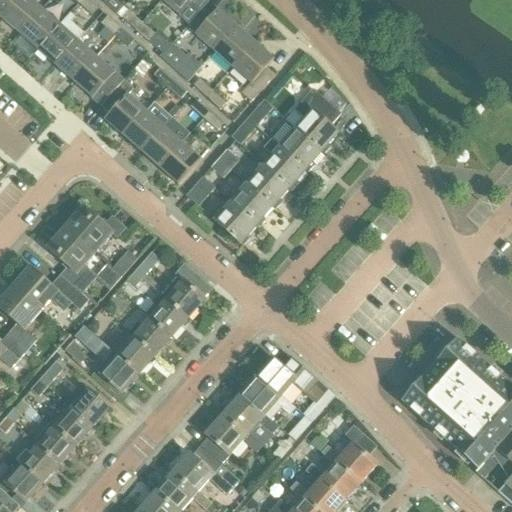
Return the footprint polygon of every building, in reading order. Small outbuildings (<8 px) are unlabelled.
[(0,0),(0,17),(3,20),(20,0),(0,0)] [(30,0),(20,0),(3,20),(21,36),(43,11),(40,9),(30,0)] [(87,0),(84,0),(80,6),(92,17),(98,11),(99,10),(87,0)] [(124,10),(113,0),(107,0),(105,4),(119,16),(124,10)] [(164,0),(163,2),(181,18),(182,17),(191,25),(192,24),(199,15),(210,3),(206,0),(164,0)] [(143,25),(129,12),(128,13),(124,10),(119,16),(136,32),(143,25)] [(43,11),(21,36),(39,52),(61,27),(60,26),(43,11)] [(219,12),(196,37),(215,53),(237,28),(219,12)] [(61,27),(39,52),(57,68),(80,41),(85,35),(72,23),(76,19),(71,14),(60,26),(61,27)] [(107,19),(102,25),(116,38),(122,31),(108,18),(107,19)] [(149,44),(155,36),(143,25),(136,32),(149,44)] [(237,28),(215,53),(234,70),(256,45),(237,28)] [(122,31),(116,38),(128,49),(134,42),(135,42),(122,31)] [(79,43),(57,68),(75,84),(97,59),(85,48),(79,43)] [(256,45),(234,70),(251,85),(242,96),(251,104),(276,77),(267,69),(274,61),(256,45)] [(97,59),(75,84),(92,99),(91,99),(101,108),(124,83),(97,59)] [(188,83),(195,76),(181,64),(175,72),(188,83)] [(160,70),(154,77),(168,90),(175,82),(160,70)] [(289,74),(281,83),(287,88),(295,79),(289,74)] [(207,100),(214,93),(200,80),(193,87),(207,100)] [(181,101),(187,93),(175,82),(168,90),(181,101)] [(313,91),(295,112),(305,120),(297,129),(326,154),(331,149),(329,147),(339,135),(331,128),(342,116),(341,116),(323,99),(313,91)] [(220,111),(226,104),(214,93),(207,100),(220,111)] [(116,110),(105,122),(106,123),(125,139),(147,114),(146,113),(128,97),(116,110)] [(205,121),(211,114),(197,101),(190,108),(205,121)] [(147,114),(125,139),(143,155),(165,130),(166,128),(173,120),(155,104),(146,113),(147,114)] [(259,110),(249,121),(258,129),(268,118),(259,110)] [(211,114),(205,121),(217,133),(224,125),(211,114)] [(242,127),(232,139),(236,143),(241,147),(251,135),(242,127)] [(296,130),(281,147),(310,172),(315,167),(313,165),(314,163),(322,154),(324,156),(326,154),(297,129),(296,130)] [(165,130),(143,155),(161,170),(183,146),(182,145),(170,134),(165,130)] [(281,147),(280,148),(272,141),(264,150),(272,157),(264,166),(294,191),(299,185),(296,184),(306,173),(308,175),(310,172),(281,147)] [(183,146),(161,170),(178,185),(177,186),(178,187),(179,187),(182,183),(201,161),(183,146)] [(227,152),(221,159),(233,170),(240,163),(228,152),(227,152)] [(223,180),(233,170),(221,159),(211,170),(223,180)] [(250,182),(249,184),(278,209),(283,204),(280,202),(281,201),(290,191),(292,193),(294,191),(264,166),(250,182)] [(203,179),(187,198),(199,208),(215,190),(204,180),(203,179)] [(249,184),(232,203),(261,228),(267,222),(264,220),(274,209),(276,211),(278,209),(249,184)] [(232,203),(215,222),(241,246),(243,248),(250,240),(248,239),(258,228),(260,229),(261,228),(232,203)] [(84,208),(67,228),(96,255),(113,236),(118,240),(126,230),(113,218),(105,227),(84,208)] [(67,228),(47,250),(50,252),(68,268),(62,275),(84,294),(96,280),(98,278),(86,267),(96,255),(67,228)] [(129,253),(113,271),(122,279),(138,261),(129,253)] [(152,255),(135,274),(143,280),(146,276),(160,261),(153,255),(152,255)] [(173,287),(163,298),(167,302),(167,301),(188,320),(205,301),(213,291),(185,266),(177,275),(180,279),(173,287)] [(31,268),(14,287),(43,312),(51,302),(64,314),(72,305),(80,313),(89,302),(82,296),(84,294),(62,275),(61,277),(52,287),(31,268)] [(135,274),(127,283),(135,289),(143,280),(135,274)] [(13,288),(0,303),(0,310),(8,317),(18,326),(10,334),(30,351),(37,342),(25,331),(43,312),(14,287),(13,288)] [(156,306),(147,317),(151,320),(172,339),(188,320),(167,301),(167,302),(160,310),(156,306)] [(131,335),(130,335),(134,339),(155,357),(172,339),(151,320),(143,328),(139,325),(131,335)] [(86,329),(76,340),(77,341),(104,365),(97,373),(113,387),(122,395),(139,376),(118,357),(114,354),(86,330),(86,329)] [(0,360),(12,371),(20,362),(30,351),(10,334),(0,345),(0,360)] [(130,335),(114,354),(118,357),(139,376),(155,357),(134,339),(130,335)] [(405,402),(403,404),(443,439),(461,455),(471,464),(479,471),(476,474),(476,475),(511,434),(511,388),(509,386),(458,341),(446,355),(437,365),(434,369),(428,376),(413,392),(405,402)] [(273,360),(256,379),(281,401),(283,398),(293,386),(314,404),(317,406),(329,392),(290,358),(282,367),(273,360)] [(48,389),(64,370),(56,363),(40,382),(48,389)] [(256,379),(240,397),(265,419),(267,417),(272,421),(282,410),(290,417),(296,410),(283,398),(281,401),(256,379)] [(39,399),(48,389),(40,382),(31,392),(39,399)] [(67,406),(67,407),(92,429),(110,410),(89,392),(84,387),(67,406)] [(240,397),(223,416),(248,438),(250,437),(249,436),(260,424),(273,436),(280,429),(271,422),(272,421),(267,417),(265,419),(240,397)] [(67,407),(50,425),(52,427),(55,429),(55,430),(75,448),(92,429),(67,407)] [(15,425),(23,417),(15,410),(7,418),(15,425)] [(209,439),(200,449),(222,466),(222,467),(230,458),(243,443),(257,455),(263,448),(250,437),(248,438),(223,416),(205,436),(209,439)] [(0,431),(5,436),(15,425),(7,418),(0,426),(0,431)] [(371,458),(379,448),(356,427),(347,437),(355,444),(341,460),(328,448),(323,454),(336,465),(339,462),(363,484),(380,466),(371,458)] [(43,433),(34,443),(60,466),(75,448),(55,430),(53,433),(48,437),(43,433)] [(511,434),(476,475),(484,481),(484,480),(499,464),(509,480),(499,493),(497,491),(496,492),(498,494),(500,495),(511,481),(511,434)] [(27,452),(17,462),(43,485),(60,466),(34,443),(34,444),(39,448),(32,456),(27,452)] [(189,455),(173,474),(197,496),(199,494),(199,493),(209,481),(227,497),(240,483),(222,467),(222,466),(200,449),(193,458),(189,455)] [(10,470),(1,481),(6,485),(26,504),(43,485),(17,462),(16,463),(10,470)] [(339,462),(336,465),(325,478),(312,466),(306,473),(319,484),(323,480),(347,502),(363,484),(339,462)] [(173,474),(156,493),(177,511),(182,511),(193,500),(205,511),(206,511),(213,505),(199,494),(197,496),(173,474)] [(323,480),(319,484),(309,496),(296,484),(290,491),(303,503),(307,498),(322,511),(338,511),(347,502),(323,480)] [(511,481),(500,495),(511,506),(511,481)] [(0,511),(5,511),(4,511),(13,501),(0,489),(0,511)] [(177,511),(156,493),(139,511),(177,511)] [(281,502),(271,511),(322,511),(307,498),(303,503),(294,511),(292,511),(288,509),(281,502)]
